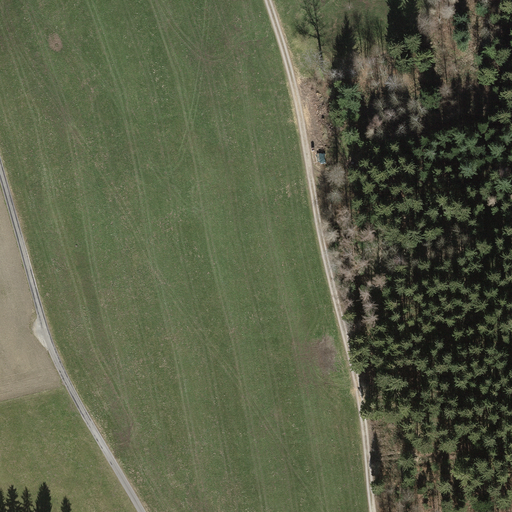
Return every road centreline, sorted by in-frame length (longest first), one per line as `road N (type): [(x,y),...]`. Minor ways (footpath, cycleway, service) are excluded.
road 1 (track): [(372,511),(352,367),(264,0)]
road 2 (residential): [(143,511),(46,337),(0,167)]
